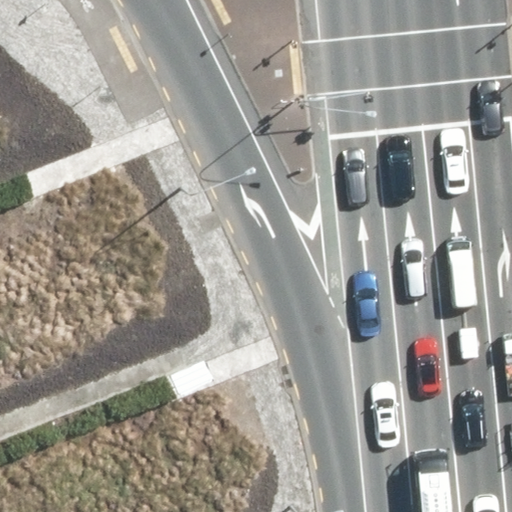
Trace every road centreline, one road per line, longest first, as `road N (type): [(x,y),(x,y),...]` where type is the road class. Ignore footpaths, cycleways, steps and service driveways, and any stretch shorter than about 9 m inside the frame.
road 1 (primary): [(390,511),(163,0)]
road 2 (primary): [(463,511),(412,0)]
